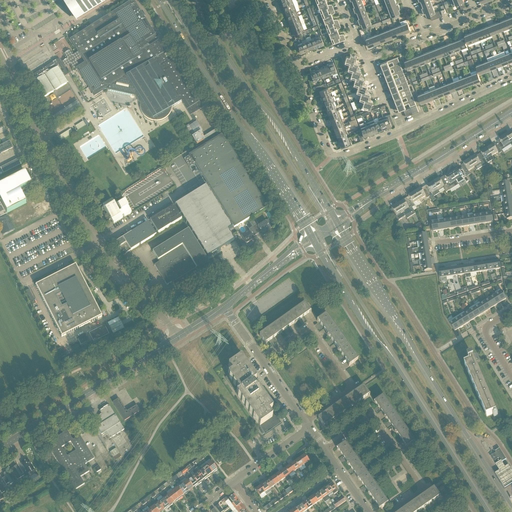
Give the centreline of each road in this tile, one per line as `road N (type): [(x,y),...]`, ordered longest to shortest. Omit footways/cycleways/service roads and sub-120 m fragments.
road 1 (unclassified): [(176,337),(94,245),(0,58)]
road 2 (secondary): [(511,507),(338,226)]
road 3 (secondary): [(315,242),(488,511)]
road 4 (secondary): [(158,0),(312,235)]
road 5 (secondary): [(335,221),(198,7)]
road 6 (tertiary): [(0,448),(176,337)]
road 7 (residential): [(306,423),(355,387),(310,324),(261,359)]
road 8 (residential): [(332,152),(511,76)]
road 9 (residential): [(394,511),(425,490),(371,412),(323,446)]
road 10 (secondary): [(386,190),(511,112)]
